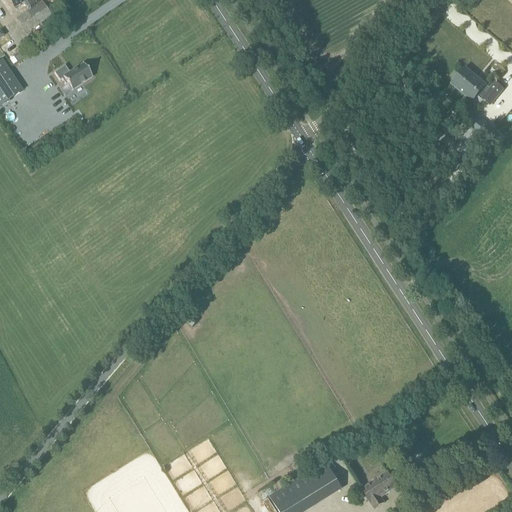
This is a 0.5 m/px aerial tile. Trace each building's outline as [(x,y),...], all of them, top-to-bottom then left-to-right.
[(42,2),(38,4),(35,0),(9,0),(14,8),(25,2),(30,9),(15,18),(25,34),(51,17),(42,2)] [(0,64),(0,106),(21,92),(2,63),(0,64)] [(64,69),(53,76),(59,85),(63,82),(71,95),(91,81),(82,67),(69,76),(64,69)] [(494,83),(486,93),(482,89),(485,86),(465,69),(452,85),(472,102),(478,95),(482,98),(481,99),(490,107),(504,90),(494,83)] [(192,328),(197,323),(193,318),(187,325),(192,328)] [(270,497),(278,511),(303,511),(341,489),(325,463),(270,497)] [(397,488),(388,473),(361,490),(363,493),(361,494),(367,503),(369,502),(374,510),(384,504),(381,498),(397,488)]
